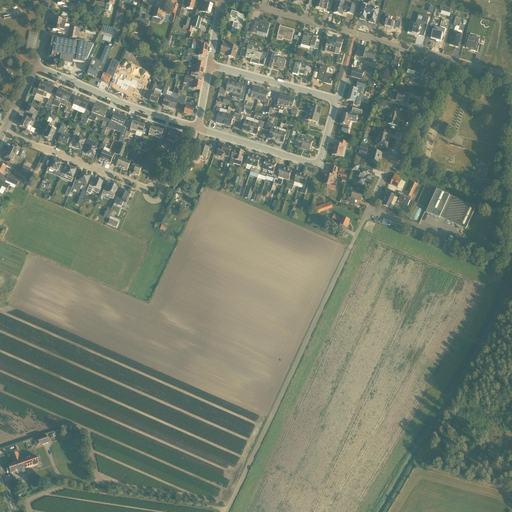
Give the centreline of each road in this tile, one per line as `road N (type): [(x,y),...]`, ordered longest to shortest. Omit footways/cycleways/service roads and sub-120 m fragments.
road 1 (unclassified): [(228,511),(442,57)]
road 2 (residential): [(196,128),(316,165),(337,100),(208,64)]
road 3 (tertiary): [(442,57),(235,0)]
road 4 (residential): [(196,128),(35,65)]
road 5 (residential): [(4,132),(146,190)]
